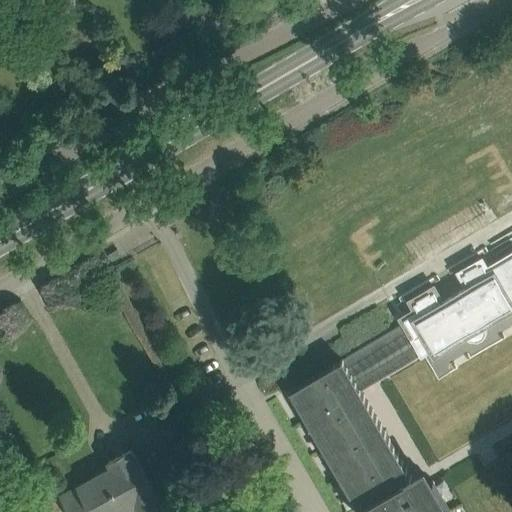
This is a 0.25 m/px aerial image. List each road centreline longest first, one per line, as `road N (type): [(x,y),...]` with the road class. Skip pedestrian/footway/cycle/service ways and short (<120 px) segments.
road 1 (residential): [(0,289),(500,0)]
road 2 (secondary): [(0,241),(414,0)]
road 3 (residential): [(0,194),(350,0)]
